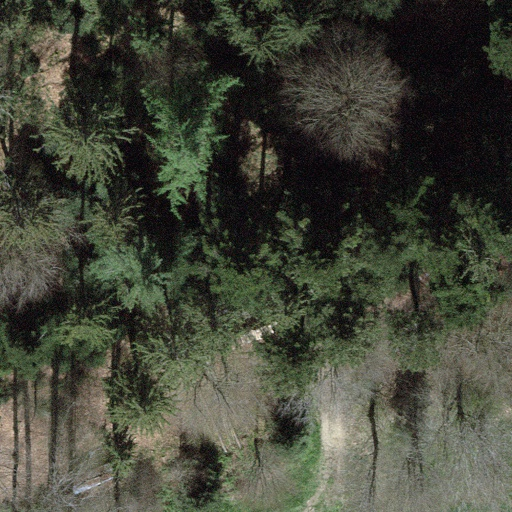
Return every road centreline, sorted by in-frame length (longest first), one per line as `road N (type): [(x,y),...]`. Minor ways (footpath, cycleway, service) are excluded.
road 1 (track): [(255,511),(304,418),(511,265)]
road 2 (track): [(325,511),(504,479)]
